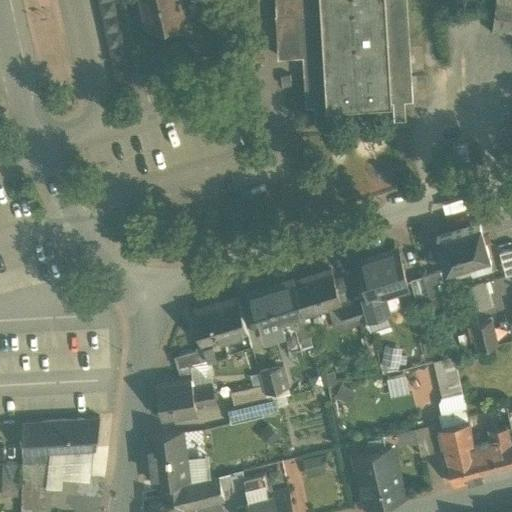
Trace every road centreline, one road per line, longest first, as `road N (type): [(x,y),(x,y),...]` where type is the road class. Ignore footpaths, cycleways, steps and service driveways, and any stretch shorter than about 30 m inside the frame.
road 1 (residential): [(153,310),(201,268),(511,176)]
road 2 (residential): [(153,310),(120,511)]
road 3 (residential): [(40,155),(82,235),(153,310)]
road 4 (residential): [(79,0),(96,77),(95,113),(76,138),(40,155)]
road 5 (residential): [(40,155),(0,10)]
